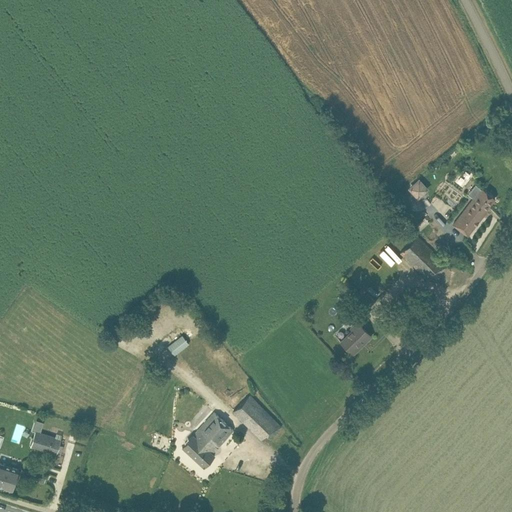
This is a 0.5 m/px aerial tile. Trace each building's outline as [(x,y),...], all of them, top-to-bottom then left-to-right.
[(422,178),(410,187),(419,198),(430,189),(422,178)] [(469,193),(477,182),(471,178),(464,189),(469,193)] [(495,198),(487,192),(483,189),(476,199),(474,198),(453,224),(468,236),(487,211),(485,210),(495,198)] [(439,273),(448,265),(420,234),(401,251),(428,281),(434,276),(436,279),(441,275),(439,273)] [(358,306),(365,313),(376,301),(369,294),(358,306)] [(371,336),(364,329),(357,322),(351,328),(353,330),(342,342),(353,353),(354,353),(352,351),(362,341),(364,343),(371,336)] [(168,347),(175,356),(189,344),(182,335),(168,347)] [(216,397),(245,378),(218,337),(189,356),(216,397)] [(146,371),(153,376),(157,371),(150,366),(146,371)] [(249,396),(232,412),(261,440),(261,439),(266,434),(267,434),(270,438),(281,426),(282,426),(250,394),(249,396)] [(234,430),(226,423),(213,412),(182,447),(204,466),(214,455),(213,453),(234,430)] [(32,446),(55,454),(60,439),(36,432),(32,446)] [(0,485),(12,489),(19,468),(0,462),(0,485)]
